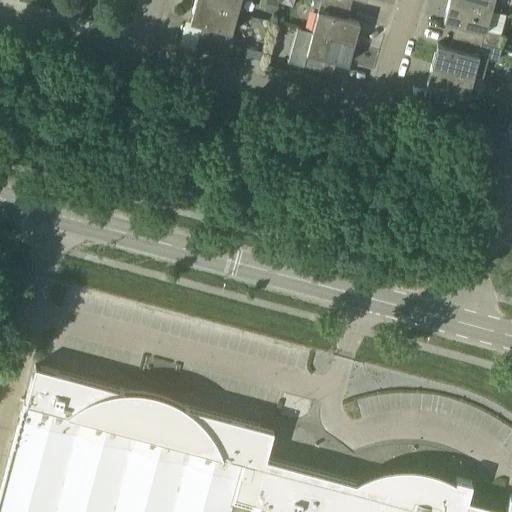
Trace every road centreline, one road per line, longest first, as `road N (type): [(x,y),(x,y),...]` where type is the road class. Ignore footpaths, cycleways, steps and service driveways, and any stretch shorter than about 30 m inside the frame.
road 1 (tertiary): [(511,337),(0,201)]
road 2 (residential): [(145,61),(360,115),(384,95),(417,0)]
road 3 (residential): [(0,23),(145,61)]
